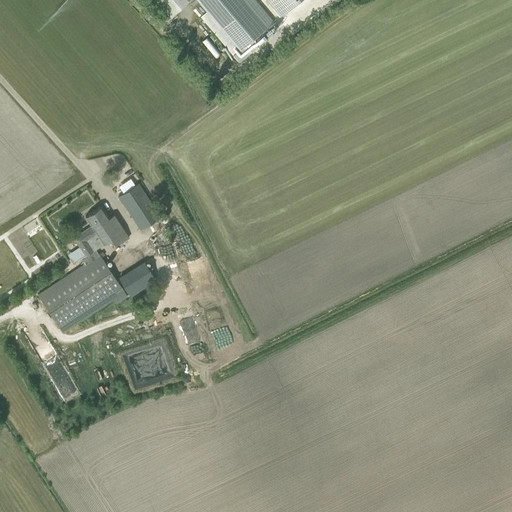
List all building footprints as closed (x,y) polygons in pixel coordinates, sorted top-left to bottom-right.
[(156,0),(171,17),(190,0),(156,0)] [(197,0),(207,11),(201,17),(239,62),(258,46),(252,40),(268,26),(274,22),(255,0),(197,0)] [(269,0),(282,14),(298,0),(269,0)] [(206,36),(201,40),(215,56),(220,52),(206,36)] [(118,196),(140,230),(160,217),(138,183),(118,196)] [(79,259),(83,264),(98,254),(95,249),(110,240),(114,247),(128,238),(113,215),(109,217),(101,206),(85,217),(91,226),(73,238),(79,248),(72,253),(77,260),(79,259)] [(98,254),(83,264),(37,295),(59,328),(121,288),(98,254)] [(118,277),(130,298),(157,281),(144,261),(118,277)] [(50,348),(39,322),(25,328),(36,354),(50,348)]
